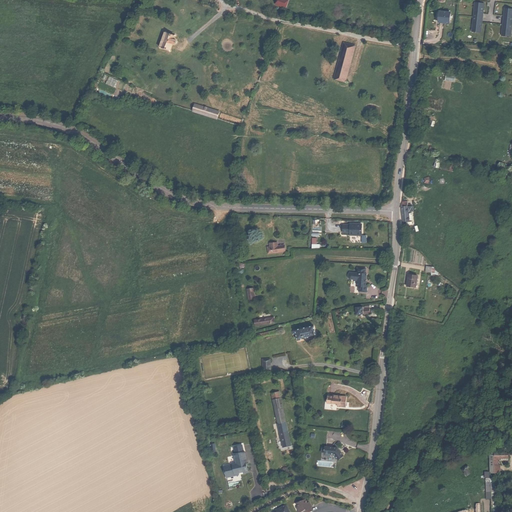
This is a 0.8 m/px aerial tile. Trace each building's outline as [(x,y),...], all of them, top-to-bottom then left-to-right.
[(279,0),(277,5),(286,8),(289,0),(288,0),(279,0)] [(471,32),(480,33),(481,26),(480,25),(481,19),(482,19),(482,18),(481,18),(482,11),(483,12),(484,4),(475,2),(475,3),(477,3),(476,10),(474,10),(473,17),(472,24),(474,25),(473,32),(471,32)] [(501,36),(510,37),(511,25),(511,9),(505,8),(505,9),(507,9),(506,17),(504,16),(502,29),(504,29),(503,36),(501,36)] [(450,13),(440,12),(439,16),(440,16),(439,23),(449,24),(450,13)] [(175,32),(167,29),(166,32),(165,31),(164,33),(165,33),(160,46),(159,47),(160,48),(161,47),(168,50),(169,52),(170,51),(169,50),(171,44),(173,45),(176,44),(176,42),(175,40),(173,39),(174,37),(175,36),(175,35),(174,35),(175,32)] [(344,43),(342,51),(353,54),(356,47),(344,43)] [(353,54),(342,51),(334,80),(345,83),(353,54)] [(192,111),(216,119),(218,113),(194,105),(192,111)] [(407,202),(401,202),(401,207),(403,227),(410,226),(407,202)] [(349,233),(349,235),(361,235),(361,224),(349,224),(349,225),(343,225),(342,233),(349,233)] [(277,243),(273,243),(270,244),(270,247),(268,247),(267,247),(268,253),(284,252),(284,245),(277,246),(277,243)] [(368,268),(362,268),(361,273),(359,273),(355,272),(352,274),(352,277),(354,279),(359,280),(361,282),(360,286),(363,287),(363,291),(368,292),(369,286),(367,286),(368,274),(367,274),(368,268)] [(408,274),(406,285),(409,285),(409,287),(415,288),(417,276),(408,274)] [(252,288),(246,289),(248,300),(254,299),(252,288)] [(274,316),(254,320),(255,325),(275,321),(274,316)] [(314,325),(296,329),(296,330),(295,330),(293,331),(294,333),(296,334),(297,334),(298,339),(310,337),(315,336),(314,336),(316,335),(314,325)] [(342,404),(341,406),(347,407),(348,396),(340,395),(340,396),(329,395),(329,402),(339,403),(342,404)] [(280,397),(272,399),(282,447),(290,445),(280,397)] [(335,454),(339,460),(344,456),(338,447),(326,446),(326,447),(322,446),(322,452),(325,452),(325,453),(327,453),(326,455),(331,456),(332,453),(335,454)] [(235,475),(235,476),(239,475),(238,473),(243,472),(246,471),(245,466),(247,466),(246,461),(247,461),(245,452),(234,454),(236,463),(232,464),(229,465),(229,467),(224,468),(225,471),(225,473),(225,472),(227,477),(235,475)] [(469,468),(468,466),(462,470),(466,477),(470,474),(467,469),(469,468)] [(304,500),(296,504),(297,507),(298,510),(297,510),(298,511),(310,511),(311,511),(309,508),(310,508),(309,504),(307,505),(306,504),(304,500)]
